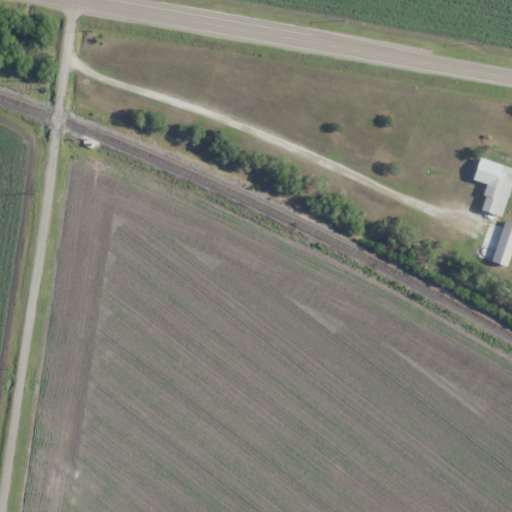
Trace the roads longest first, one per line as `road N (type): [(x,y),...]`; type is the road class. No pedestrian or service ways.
road 1 (residential): [(0,466),(52,117),(78,0)]
road 2 (secondary): [(112,0),(511,73)]
